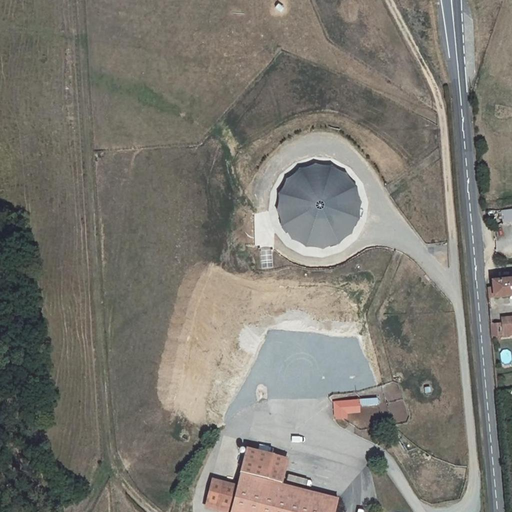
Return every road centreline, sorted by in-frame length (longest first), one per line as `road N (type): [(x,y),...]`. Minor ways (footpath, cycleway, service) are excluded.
road 1 (secondary): [(497,511),(453,0)]
road 2 (track): [(388,0),(439,101),(457,292)]
